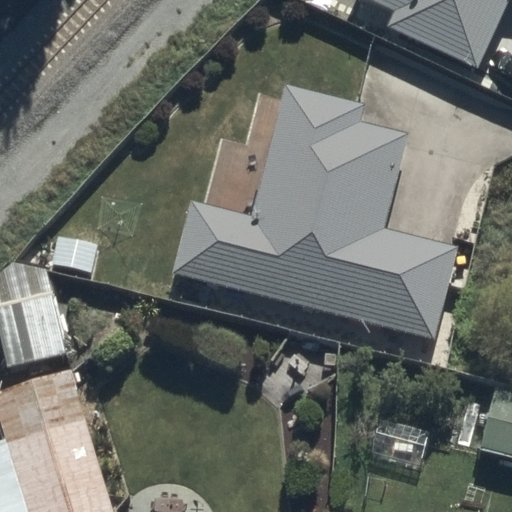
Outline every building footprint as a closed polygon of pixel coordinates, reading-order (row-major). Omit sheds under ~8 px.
[(511,0),(360,0),(354,14),(397,33),(390,50),(478,89),(508,21),(511,19),(511,0)] [(193,224),(176,292),(434,359),(458,268),(386,249),(410,156),(362,143),(366,127),(286,106),(251,239),(193,224)] [(0,349),(7,385),(68,371),(50,284),(16,275),(0,290),(0,349)] [(0,511),(111,511),(74,390),(0,412),(0,430),(9,459),(0,461),(0,511)] [(490,435),(482,470),(511,476),(511,410),(460,399),(453,426),(490,435)] [(431,438),(380,425),(370,465),(421,477),(431,438)]
